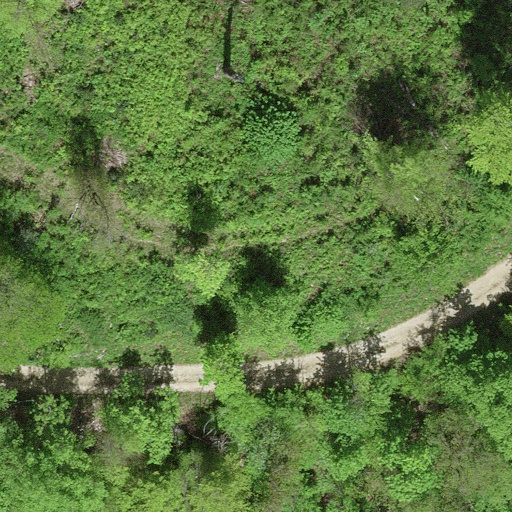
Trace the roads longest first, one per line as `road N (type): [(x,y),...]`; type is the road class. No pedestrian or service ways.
road 1 (track): [(0,156),(86,207),(151,230),(272,232),(382,199),(511,111)]
road 2 (track): [(511,277),(394,345),(285,377),(192,385),(0,376)]
